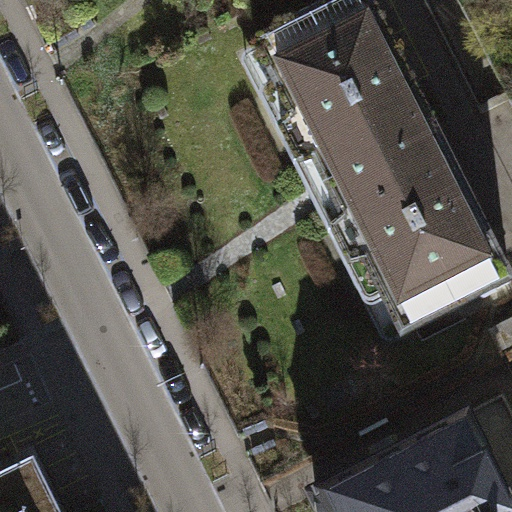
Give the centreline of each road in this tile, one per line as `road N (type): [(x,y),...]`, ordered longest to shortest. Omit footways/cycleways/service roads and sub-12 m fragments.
road 1 (residential): [(111,350),(0,124)]
road 2 (residential): [(192,511),(111,350)]
road 3 (residential): [(0,397),(111,350)]
